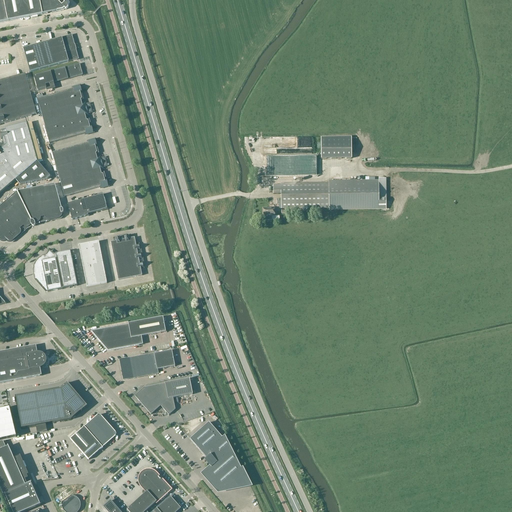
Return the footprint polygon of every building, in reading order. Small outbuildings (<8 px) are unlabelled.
[(68,7),(69,6),(70,5),(70,4),(69,4),(68,2),(67,2),(66,2),(65,3),(61,0),(0,0),(0,22),(57,12),(57,11),(61,10),(62,9),(63,10),(64,8),(66,10),(68,8),(68,7)] [(72,36),(23,49),(30,73),(78,59),(72,36)] [(79,64),(34,77),(38,91),(46,89),(47,92),(55,89),(54,84),(82,76),(82,75),(82,72),(80,71),(80,69),(81,68),(80,65),(79,64)] [(25,74),(0,81),(0,125),(1,125),(36,115),(25,74)] [(87,135),(93,133),(91,126),(90,126),(88,121),(87,121),(85,114),(83,114),(81,107),(83,107),(81,100),(82,99),(80,93),(82,93),(80,86),(73,88),(74,89),(37,99),(50,144),(86,134),(87,135)] [(0,193),(16,180),(20,185),(47,180),(49,182),(51,180),(50,178),(50,177),(37,162),(42,160),(31,122),(5,130),(5,129),(0,130),(0,131),(0,133),(0,132),(0,135),(1,140),(2,140),(3,142),(1,144),(1,143),(0,143),(0,193)] [(352,158),(351,137),(321,138),(321,159),(352,158)] [(52,153),(65,197),(101,187),(102,189),(108,187),(106,180),(105,180),(103,174),(102,175),(96,153),(97,153),(96,147),(97,147),(95,139),(88,141),(89,143),(52,153)] [(276,186),(273,186),(273,195),(276,195),(281,194),(281,199),(277,199),(277,205),(281,205),(281,209),(321,209),(329,209),(329,210),(335,210),(379,210),(385,210),(385,200),(386,200),(386,180),(379,180),(379,182),(329,182),(329,184),(321,184),(282,184),(281,184),(281,185),(276,186)] [(0,239),(0,240),(1,241),(2,242),(4,242),(5,242),(7,242),(10,242),(12,242),(13,241),(20,235),(21,233),(21,232),(21,231),(21,230),(20,229),(23,226),(25,228),(26,228),(27,228),(28,227),(29,227),(31,225),(32,226),(34,227),(35,225),(35,223),(37,223),(38,223),(39,222),(40,221),(40,220),(41,219),(41,218),(45,217),(45,218),(46,219),(47,220),(48,220),(49,221),(50,220),(59,219),(60,218),(61,218),(62,217),(62,216),(62,215),(62,214),(63,214),(63,213),(62,209),(62,210),(55,184),(17,192),(0,206),(0,239)] [(74,203),(68,204),(72,220),(77,219),(88,216),(88,214),(103,210),(107,209),(103,194),(74,203)] [(265,220),(272,220),(272,217),(275,216),(275,208),(264,209),(264,217),(265,217),(265,220)] [(116,242),(111,242),(118,280),(142,276),(141,268),(143,268),(139,245),(136,245),(135,238),(130,239),(129,236),(115,239),(116,242)] [(89,244),(90,251),(100,249),(99,242),(89,244)] [(80,253),(90,251),(89,244),(79,246),(80,253)] [(90,251),(92,258),(101,256),(100,249),(90,251)] [(80,253),(82,260),(92,258),(90,251),(80,253)] [(47,293),(63,289),(77,286),(71,252),(58,254),(56,256),(57,258),(55,259),(54,255),(50,252),(47,257),(43,258),(39,260),(37,263),(35,266),(34,270),(35,274),(36,280),(47,293)] [(92,258),(93,265),(103,263),(101,256),(92,258)] [(83,267),(93,265),(92,258),(82,260),(83,267)] [(93,265),(94,271),(104,270),(103,263),(93,265)] [(94,271),(93,265),(83,267),(84,273),(94,271)] [(104,270),(94,271),(96,278),(106,276),(104,270)] [(96,278),(94,271),(84,273),(86,280),(96,278)] [(107,283),(106,276),(96,278),(97,285),(107,283)] [(87,287),(97,285),(96,278),(86,280),(87,287)] [(127,325),(92,332),(107,351),(142,345),(142,341),(142,337),(166,333),(163,318),(127,324),(127,325)] [(0,368),(46,360),(46,358),(45,356),(42,354),(40,353),(37,353),(36,346),(0,352),(0,368)] [(139,357),(120,361),(121,366),(124,381),(158,374),(157,370),(175,366),(172,351),(154,354),(139,357)] [(47,361),(46,360),(0,368),(0,383),(42,376),(40,369),(44,367),(44,366),(45,365),(46,363),(47,361)] [(135,397),(151,415),(161,406),(169,416),(175,410),(173,399),(193,395),(189,379),(145,388),(135,397)] [(71,420),(87,406),(67,383),(61,389),(15,397),(21,429),(71,420)] [(0,440),(17,437),(10,407),(0,408),(0,440)] [(97,416),(87,425),(85,428),(84,427),(82,430),(70,440),(88,460),(100,450),(103,448),(101,447),(105,445),(116,436),(116,433),(101,416),(97,416)] [(209,422),(190,439),(206,459),(205,460),(211,468),(204,474),(219,492),(250,485),(225,435),(222,437),(209,422)] [(0,450),(0,487),(3,495),(27,484),(25,480),(28,479),(27,476),(29,475),(20,456),(15,458),(16,461),(15,462),(9,447),(0,450)] [(144,495),(127,510),(128,511),(145,511),(146,511),(170,490),(161,480),(161,479),(160,480),(159,478),(159,477),(158,477),(156,474),(154,473),(152,472),(149,471),(147,471),(145,472),(143,474),(141,475),(140,478),(140,480),(140,482),(141,485),(142,487),(145,490),(143,491),(143,492),(143,493),(143,494),(144,495)] [(31,483),(27,484),(3,495),(10,511),(24,511),(40,505),(35,494),(37,493),(35,490),(34,490),(31,483)] [(72,496),(75,494),(70,488),(55,498),(60,505),(62,503),(62,504),(62,506),(62,509),(63,511),(64,511),(77,511),(78,511),(80,509),(80,507),(81,505),(80,502),(79,500),(77,498),(75,497),(73,496),(72,496)] [(177,511),(181,509),(170,497),(153,511),(146,511),(145,511),(177,511)] [(120,511),(111,501),(103,508),(107,511),(120,511)]
